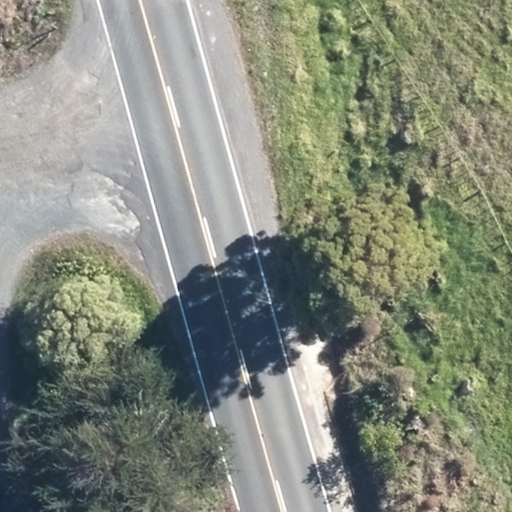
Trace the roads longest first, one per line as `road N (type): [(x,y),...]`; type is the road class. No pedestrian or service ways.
road 1 (primary): [(290,511),(144,0)]
road 2 (track): [(169,89),(0,125)]
